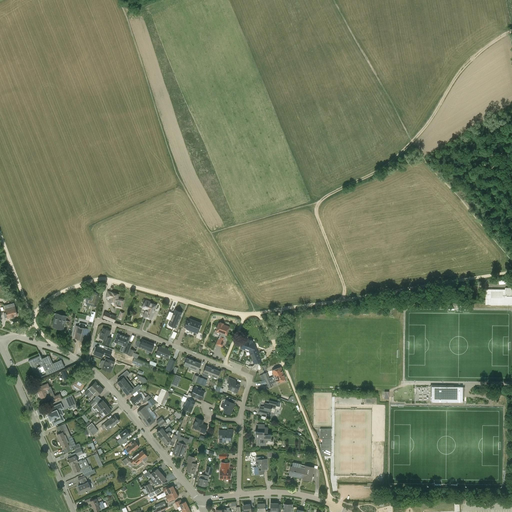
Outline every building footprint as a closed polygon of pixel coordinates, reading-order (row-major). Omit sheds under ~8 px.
[(511,291),(511,292),(511,288),(504,288),(504,290),(495,290),(495,285),(486,285),(486,290),(484,290),(484,306),(491,306),(491,305),(511,304),(511,291)] [(84,296),(80,308),(85,310),(88,301),(91,302),(90,305),(95,307),(99,294),(94,292),(92,298),(84,296)] [(108,292),(106,298),(110,298),(109,302),(116,304),(115,306),(121,308),(124,300),(118,298),(118,294),(108,292)] [(145,301),(142,309),(146,310),(143,317),(150,319),(156,305),(145,301)] [(4,306),(6,313),(3,313),(5,318),(7,318),(17,316),(14,303),(4,306)] [(174,310),(168,325),(176,328),(182,313),(174,310)] [(102,318),(114,323),(116,316),(105,312),(102,318)] [(66,316),(56,314),(52,327),(63,330),(66,316)] [(184,327),(186,329),(197,334),(201,323),(190,319),(189,321),(186,320),(184,327)] [(89,330),(85,329),(86,325),(79,323),(78,327),(76,326),(73,338),(86,341),(89,330)] [(219,323),(216,331),(220,333),(216,344),(222,346),(225,337),(224,337),(225,335),(226,335),(229,327),(223,325),(223,324),(221,323),(220,324),(219,323)] [(106,329),(103,328),(100,338),(104,339),(103,343),(109,345),(112,339),(108,337),(111,331),(108,330),(108,329),(107,329),(106,329)] [(117,334),(114,342),(125,346),(123,352),(127,354),(131,344),(127,343),(129,338),(117,334)] [(247,339),(247,341),(244,340),(241,349),(250,352),(254,360),(255,364),(254,365),(252,366),(248,366),(248,368),(250,369),(257,371),(259,364),(257,363),(262,361),(256,348),(255,347),(256,344),(252,343),(253,341),(247,339)] [(151,352),(154,344),(142,340),(139,347),(151,352)] [(95,347),(93,352),(95,353),(94,354),(101,357),(103,354),(110,356),(112,349),(104,346),(103,349),(97,347),(97,348),(95,347)] [(167,359),(171,351),(159,346),(156,354),(167,359)] [(28,361),(41,355),(40,353),(27,359),(28,361)] [(40,356),(31,361),(34,369),(43,366),(47,374),(52,372),(59,369),(56,363),(52,365),(48,357),(42,360),(40,356)] [(101,361),(99,365),(100,367),(102,368),(102,369),(111,372),(115,362),(106,358),(104,362),(102,361),(101,361)] [(132,362),(142,366),(143,362),(134,358),(132,362)] [(183,365),(189,367),(192,360),(186,358),(183,365)] [(201,364),(192,360),(189,367),(198,371),(201,364)] [(217,379),(220,371),(206,366),(203,373),(217,379)] [(68,378),(67,374),(71,372),(69,367),(65,368),(65,367),(60,369),(64,380),(68,378)] [(272,373),(273,377),(283,373),(281,367),(272,371),(273,373),(272,373)] [(269,378),(268,374),(267,372),(263,374),(259,376),(262,381),(269,378)] [(273,377),(269,378),(262,381),(263,384),(266,383),(267,385),(266,386),(267,389),(273,387),(271,381),(275,380),(276,383),(285,379),(283,373),(273,377)] [(175,375),(172,382),(174,383),(173,385),(176,386),(177,384),(178,385),(181,377),(175,375)] [(78,377),(72,385),(77,392),(80,390),(82,388),(87,380),(83,378),(82,380),(78,377)] [(196,382),(205,386),(207,380),(198,377),(196,382)] [(120,380),(117,383),(122,389),(130,382),(128,380),(126,381),(123,378),(120,380)] [(237,393),(240,385),(233,383),(235,380),(229,378),(227,383),(230,384),(228,389),(237,393)] [(95,381),(88,388),(84,393),(89,398),(93,394),(96,397),(104,390),(95,381)] [(130,382),(122,389),(127,395),(131,391),(133,394),(141,388),(140,386),(138,384),(134,388),(130,382)] [(49,388),(48,384),(36,388),(42,402),(49,399),(51,403),(62,399),(60,394),(54,396),(50,387),(49,388)] [(184,394),(183,396),(187,398),(194,401),(196,398),(200,400),(202,396),(203,396),(204,396),(205,393),(204,392),(201,390),(201,389),(195,386),(195,388),(194,388),(191,394),(189,393),(187,396),(184,394)] [(416,387),(415,401),(462,401),(462,397),(463,397),(463,392),(462,392),(462,387),(416,387)] [(161,388),(156,402),(164,404),(169,391),(161,388)] [(131,400),(135,406),(142,401),(144,404),(147,401),(151,398),(148,396),(145,398),(143,400),(139,394),(131,400)] [(152,398),(151,398),(147,401),(151,406),(156,403),(152,398)] [(195,402),(194,401),(187,398),(183,409),(191,412),(195,402)] [(233,408),(234,408),(235,404),(236,401),(229,398),(228,401),(225,400),(224,403),(223,402),(221,407),(225,409),(223,412),(231,415),(232,411),(233,408)] [(103,400),(98,404),(97,403),(92,407),(94,410),(96,409),(98,412),(107,405),(103,400)] [(280,403),(277,402),(269,401),(268,404),(265,403),(264,407),(260,406),(259,413),(266,415),(270,415),(272,408),(275,409),(276,406),(279,407),(280,403)] [(62,409),(60,404),(49,409),(51,414),(48,415),(50,420),(51,420),(53,425),(63,420),(61,415),(59,416),(56,411),(62,409)] [(108,405),(107,406),(107,405),(98,412),(97,413),(99,416),(104,412),(106,415),(111,410),(113,409),(110,406),(109,406),(108,405)] [(137,412),(142,419),(150,414),(145,407),(137,412)] [(155,421),(150,414),(142,419),(147,426),(155,421)] [(104,424),(106,426),(105,427),(108,431),(113,427),(113,426),(119,421),(115,415),(104,424)] [(156,421),(159,425),(164,421),(161,417),(156,421)] [(197,418),(193,427),(199,430),(205,432),(207,427),(202,424),(203,421),(197,418)] [(56,427),(59,433),(57,434),(60,442),(68,438),(68,437),(71,436),(65,424),(62,425),(56,427)] [(258,424),(258,427),(258,431),(255,431),(255,439),(257,440),(257,445),(265,446),(266,440),(270,440),(271,435),(267,435),(268,427),(264,427),(264,424),(258,424)] [(98,431),(94,426),(87,431),(91,436),(93,435),(98,431)] [(162,428),(156,432),(161,438),(166,433),(166,434),(171,429),(169,427),(164,431),(162,428)] [(128,440),(126,438),(130,435),(126,429),(119,434),(122,437),(117,441),(120,445),(128,440)] [(166,433),(161,438),(165,444),(167,445),(168,445),(169,445),(172,446),(174,442),(176,439),(178,432),(179,431),(177,431),(175,435),(173,434),(171,439),(171,438),(170,436),(172,435),(170,433),(172,431),(171,429),(166,434),(166,433)] [(322,444),(321,444),(320,452),(322,456),(331,456),(331,429),(320,429),(320,439),(322,439),(322,444)] [(219,430),(219,438),(219,442),(231,443),(231,434),(228,434),(228,431),(219,430)] [(178,440),(177,442),(173,454),(182,457),(187,446),(186,445),(187,443),(191,444),(193,437),(190,436),(188,439),(180,436),(181,433),(178,432),(176,439),(178,440)] [(73,448),(68,438),(60,442),(63,448),(67,446),(68,449),(73,448)] [(130,454),(139,447),(135,441),(133,443),(132,442),(125,447),(130,454)] [(70,458),(67,459),(70,465),(71,465),(78,462),(75,456),(76,456),(77,456),(83,454),(80,447),(75,449),(76,452),(71,454),(71,453),(68,454),(70,458)] [(202,455),(206,456),(206,453),(210,454),(210,456),(216,459),(218,451),(204,448),(202,455)] [(148,459),(146,456),(147,456),(142,450),(140,452),(140,451),(132,458),(130,460),(128,457),(122,461),(125,464),(130,461),(133,464),(135,462),(137,464),(142,460),(142,459),(144,462),(148,459)] [(99,467),(103,465),(97,453),(94,455),(99,467)] [(191,475),(192,473),(194,474),(197,464),(194,463),(196,458),(189,456),(187,462),(188,462),(187,467),(188,467),(187,471),(188,472),(187,473),(191,475)] [(256,457),(256,460),(256,467),(254,467),(255,474),(264,474),(263,469),(267,469),(266,459),(263,459),(263,457),(256,457)] [(78,462),(71,465),(75,473),(77,472),(78,473),(82,472),(83,474),(89,472),(92,470),(90,465),(85,468),(81,460),(78,462)] [(221,470),(220,469),(220,479),(230,479),(231,470),(229,470),(229,463),(221,463),(221,470)] [(205,474),(211,475),(213,468),(206,466),(205,474)] [(290,476),(292,476),(302,478),(302,479),(311,481),(314,467),(305,466),(304,469),(292,467),(290,476)] [(151,474),(155,478),(161,473),(157,468),(151,474)] [(151,486),(157,481),(160,484),(166,479),(161,473),(155,478),(153,480),(150,483),(144,486),(145,488),(142,489),(144,494),(145,493),(146,494),(147,493),(148,494),(154,490),(151,486)] [(206,487),(208,481),(210,481),(211,479),(208,479),(209,476),(202,474),(202,475),(200,474),(197,484),(206,487)] [(78,478),(81,485),(78,486),(81,494),(86,492),(87,492),(87,491),(91,489),(88,482),(87,482),(84,475),(78,478)] [(164,492),(161,494),(162,497),(166,495),(175,491),(173,486),(169,487),(169,486),(162,489),(164,492)] [(159,488),(148,495),(150,498),(161,492),(159,488)] [(178,496),(175,491),(166,495),(169,501),(178,496)] [(102,501),(98,503),(98,502),(102,500),(100,496),(93,499),(92,497),(85,500),(87,505),(91,503),(94,511),(95,511),(100,510),(102,509),(105,507),(102,501)] [(179,511),(182,509),(188,506),(185,501),(182,503),(180,499),(175,502),(179,511)] [(257,504),(258,510),(257,510),(256,511),(267,511),(268,510),(265,510),(265,503),(257,504)] [(280,511),(281,504),(278,504),(278,503),(271,503),(270,511),(276,511),(275,511),(280,511)]
